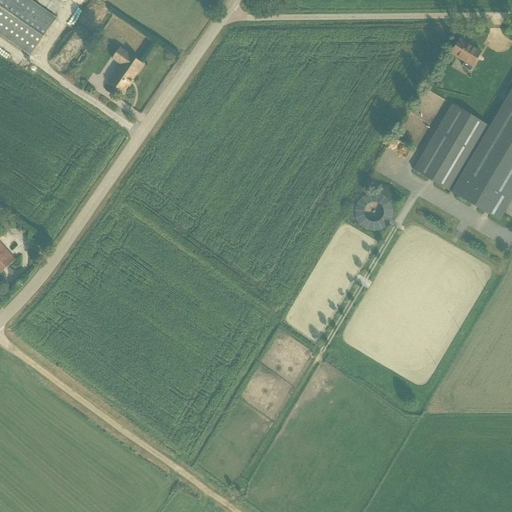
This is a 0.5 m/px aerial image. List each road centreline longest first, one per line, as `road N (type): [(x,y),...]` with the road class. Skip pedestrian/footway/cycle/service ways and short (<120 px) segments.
road 1 (tertiary): [(223,16),(40,280),(0,320)]
road 2 (track): [(0,343),(236,511)]
road 3 (unclassified): [(223,16),(511,15)]
